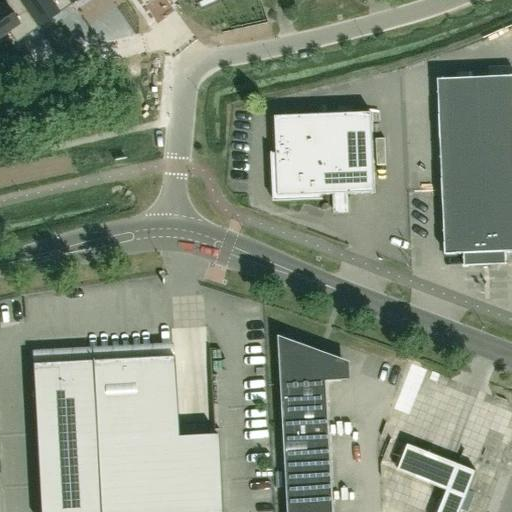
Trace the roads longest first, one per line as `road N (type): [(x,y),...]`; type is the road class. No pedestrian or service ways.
road 1 (residential): [(200,61),(358,29),(447,0)]
road 2 (primary): [(343,292),(244,244),(168,222)]
road 3 (residential): [(0,78),(179,35)]
road 4 (primary): [(166,244),(343,292)]
road 5 (primary): [(511,356),(343,292)]
road 6 (primary): [(168,222),(136,223),(0,262)]
road 7 (residential): [(168,222),(180,82),(200,61)]
road 8 (primary): [(0,266),(166,244)]
